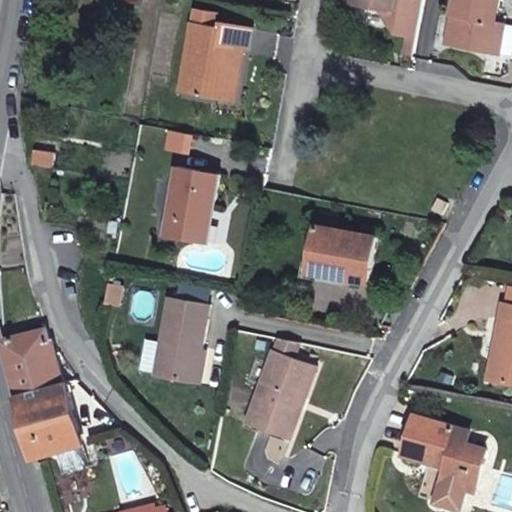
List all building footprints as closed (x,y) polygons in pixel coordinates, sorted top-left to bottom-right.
[(357,0),(357,4),(380,9),(397,32),(407,34),(417,36),(423,0),(357,0)] [(460,0),(454,42),(504,50),(504,49),(509,24),(509,23),(500,21),(503,0),(460,0)] [(182,91),(221,97),(224,77),(238,80),(239,80),(244,50),(250,51),(254,26),(224,21),(223,27),(193,22),(182,91)] [(407,34),(403,53),(413,55),(417,36),(407,34)] [(224,77),(221,97),(235,100),(238,80),(224,77)] [(55,154),(37,151),(35,160),(53,164),(55,154)] [(169,235),(204,242),(209,214),(217,215),(224,176),(182,168),(169,235)] [(439,198),(434,207),(443,212),(448,202),(439,198)] [(209,214),(204,242),(211,243),(217,215),(209,214)] [(378,233),(325,225),(317,271),(369,280),(378,233)] [(125,283),(113,281),(109,301),(122,304),(125,283)] [(219,303),(180,294),(166,369),(204,376),(219,303)] [(511,303),(505,303),(503,314),(509,315),(504,355),(498,354),(495,377),(511,379),(511,303)] [(509,315),(503,314),(498,354),(504,355),(509,315)] [(49,329),(8,338),(22,393),(44,388),(43,386),(66,380),(56,341),(52,342),(49,329)] [(303,340),(280,336),(264,428),(304,435),(315,373),(304,371),(306,359),(301,357),(303,340)] [(304,371),(315,373),(320,343),(303,340),(301,357),(306,359),(304,371)] [(87,443),(70,379),(66,380),(43,386),(44,388),(22,393),(34,441),(40,457),(87,443)] [(453,455),(450,472),(446,490),(467,495),(471,476),(469,475),(473,458),(485,461),(489,438),(469,434),(471,422),(418,411),(411,446),(453,455)] [(471,476),(481,479),(485,461),(473,458),(469,475),(471,476)]
